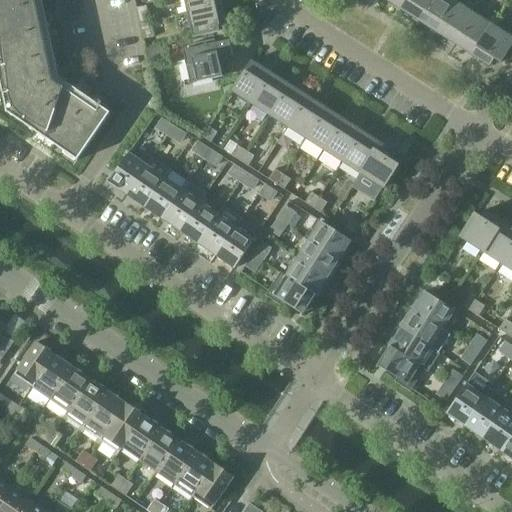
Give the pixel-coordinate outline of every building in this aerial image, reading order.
[(0,0),(0,81),(7,112),(77,161),(110,113),(59,78),(41,0),(0,0)] [(222,6),(220,0),(184,0),(187,14),(222,6)] [(385,0),(400,9),(405,0),(385,0)] [(405,0),(400,9),(418,21),(431,0),(405,0)] [(431,0),(418,21),(436,32),(456,2),(452,0),(431,0)] [(436,32),(454,44),(474,14),(456,2),(436,32)] [(140,24),(150,22),(146,6),(136,8),(140,24)] [(227,31),(222,6),(187,14),(192,38),(227,31)] [(454,44),(473,56),(492,25),(474,14),(454,44)] [(153,37),(150,22),(140,24),(143,40),(153,37)] [(511,38),(492,25),(473,56),(489,66),(494,58),(501,63),(511,45),(511,38)] [(183,51),(190,84),(223,77),(219,60),(233,56),(229,40),(216,43),(215,40),(189,45),(190,49),(183,51)] [(232,92),(251,104),(271,73),(252,61),(232,92)] [(251,104),(269,115),(289,85),(271,73),(251,104)] [(269,115),(287,127),(307,97),(289,85),(269,115)] [(287,127),(306,139),(325,108),(307,97),(287,127)] [(306,139),(324,150),(343,120),(325,108),(306,139)] [(168,137),(174,127),(162,119),(155,129),(168,137)] [(324,150),(342,162),(361,132),(343,120),(324,150)] [(187,134),(174,127),(168,137),(180,145),(187,134)] [(203,138),(211,143),(217,133),(209,128),(203,138)] [(342,162),(360,174),(380,143),(361,132),(342,162)] [(191,152),(204,160),(211,150),(198,142),(191,152)] [(380,143),(360,174),(383,189),(398,166),(391,161),(396,154),(380,143)] [(240,162),(247,151),(239,146),(232,156),(240,162)] [(109,182),(127,195),(149,162),(131,150),(109,182)] [(211,150),(204,160),(216,168),(223,158),(211,150)] [(254,156),(247,151),(240,162),(248,167),(254,156)] [(145,207),(165,179),(170,171),(152,158),(149,162),(127,195),(145,207)] [(240,183),(247,173),(234,165),(228,175),(240,183)] [(276,185),(283,175),(275,170),(268,180),(276,185)] [(259,181),(247,173),(240,183),(253,191),(259,181)] [(291,180),(283,175),(276,185),(284,190),(291,180)] [(145,207),(163,219),(182,191),(165,179),(145,207)] [(181,232),(200,203),(206,195),(188,183),(182,191),(163,219),(181,232)] [(258,195),(271,203),(278,193),(265,185),(258,195)] [(313,208),(319,198),(311,193),(305,203),(313,208)] [(327,203),(319,198),(313,208),(321,213),(327,203)] [(198,244),(218,216),(218,215),(200,203),(181,232),(198,244)] [(286,206),(278,218),(288,225),(294,230),(302,218),(295,214),(296,213),(286,206)] [(483,252),(502,222),(486,211),(481,219),(474,215),(459,237),(483,252)] [(216,256),(236,227),(235,227),(218,215),(218,216),(198,244),(216,256)] [(288,225),(278,218),(269,231),(279,238),(288,225)] [(354,234),(361,224),(351,218),(344,228),(354,234)] [(304,239),(308,242),(309,241),(338,260),(350,241),(317,220),(304,239)] [(483,252),(501,264),(511,246),(511,227),(502,222),(483,252)] [(238,223),(235,227),(236,227),(216,256),(235,269),(257,236),(238,223)] [(327,278),(338,260),(309,241),(308,242),(297,259),(327,278)] [(254,254),(263,261),(272,249),(262,242),(254,254)] [(511,246),(501,264),(511,270),(511,246)] [(255,273),(263,261),(254,254),(245,266),(255,273)] [(286,277),(315,296),(327,278),(297,259),(286,277)] [(302,316),(315,296),(286,277),(282,274),(268,295),(281,303),(282,301),(302,314),(301,316),(302,316)] [(445,281),(436,275),(429,285),(439,291),(445,281)] [(442,330),(446,333),(458,313),(425,292),(413,311),(442,330)] [(470,311),(477,301),(469,296),(462,306),(470,311)] [(485,306),(477,301),(470,311),(478,317),(485,306)] [(431,348),(442,330),(413,311),(401,329),(431,348)] [(499,330),(506,335),(511,326),(511,323),(505,320),(499,330)] [(0,323),(0,363),(15,342),(0,336),(0,335),(4,325),(0,323)] [(419,366),(419,365),(431,348),(401,329),(389,347),(419,366)] [(477,334),(469,347),(479,354),(487,341),(477,334)] [(498,352),(511,360),(511,358),(511,346),(505,342),(498,352)] [(14,375),(32,387),(54,355),(36,343),(14,375)] [(423,368),(419,365),(419,366),(389,347),(377,368),(378,368),(379,367),(399,380),(398,381),(410,389),(423,368)] [(479,354),(469,347),(460,359),(471,366),(479,354)] [(32,387),(50,400),(72,368),(54,355),(32,387)] [(50,400),(68,412),(90,380),(72,368),(50,400)] [(453,370),(444,382),(454,389),(463,377),(453,370)] [(485,397),(485,398),(488,394),(487,393),(493,386),(475,373),(447,414),(465,426),(485,397)] [(78,431),(80,432),(108,392),(90,380),(68,412),(62,420),(65,422),(66,421),(78,430),(78,431)] [(454,389),(444,382),(436,395),(446,402),(454,389)] [(96,443),(98,444),(125,404),(108,392),(80,432),(83,434),(84,433),(96,442),(96,443)] [(503,410),(485,398),(485,397),(465,426),(483,438),(503,410)] [(11,418),(19,407),(12,402),(4,413),(11,418)] [(116,457),(122,449),(121,448),(143,416),(125,404),(98,444),(116,457)] [(26,412),(19,407),(11,418),(18,423),(26,412)] [(483,438),(501,451),(511,434),(511,416),(503,410),(483,438)] [(121,448),(122,449),(139,461),(161,429),(143,416),(121,448)] [(40,438),(47,442),(54,431),(47,426),(40,438)] [(139,461),(157,473),(179,441),(161,429),(139,461)] [(54,431),(47,442),(54,447),(61,436),(54,431)] [(511,434),(501,451),(511,458),(511,434)] [(26,445),(36,452),(40,445),(30,438),(26,445)] [(157,473),(175,485),(197,453),(179,441),(157,473)] [(40,445),(36,452),(46,459),(50,452),(40,445)] [(75,462),(82,467),(90,456),(83,451),(75,462)] [(175,485),(193,497),(215,465),(197,453),(175,485)] [(90,456),(82,467),(89,472),(97,460),(90,456)] [(61,470),(71,477),(76,470),(66,463),(61,470)] [(215,465),(193,497),(211,510),(233,478),(215,465)] [(76,470),(71,477),(81,483),(86,477),(76,470)] [(111,486),(118,491),(126,480),(118,475),(111,486)] [(0,503),(11,488),(0,480),(0,503)] [(126,480),(118,491),(125,496),(133,485),(126,480)] [(107,501),(112,494),(102,487),(97,494),(107,501)] [(0,511),(20,511),(29,500),(11,488),(0,503),(0,511)] [(122,501),(112,494),(107,501),(117,508),(122,501)] [(46,511),(47,511),(29,500),(20,511),(46,511)] [(148,511),(156,511),(161,505),(154,500),(146,511),(148,511)]
